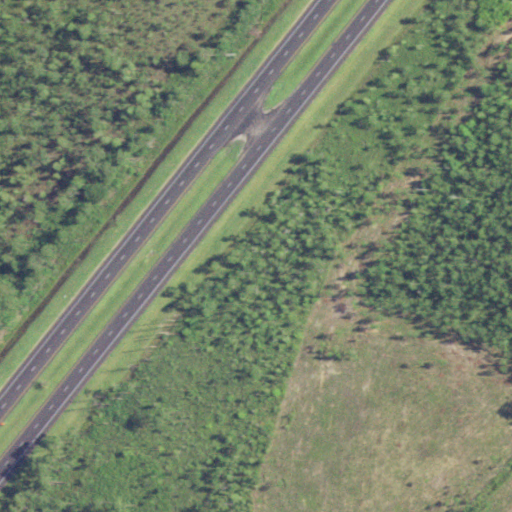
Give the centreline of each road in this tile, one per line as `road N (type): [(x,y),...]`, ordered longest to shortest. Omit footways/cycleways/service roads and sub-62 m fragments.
road 1 (primary): [(0,473),(378,0)]
road 2 (primary): [(330,0),(0,412)]
